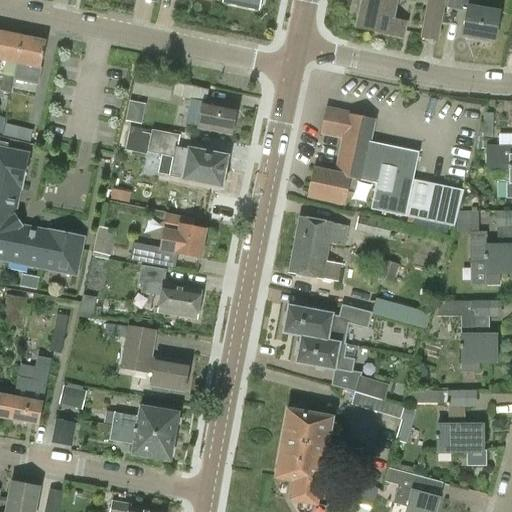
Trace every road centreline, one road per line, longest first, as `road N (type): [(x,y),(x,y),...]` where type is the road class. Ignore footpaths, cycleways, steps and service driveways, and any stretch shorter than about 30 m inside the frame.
road 1 (tertiary): [(207,493),(290,68)]
road 2 (residential): [(290,68),(0,8)]
road 3 (residential): [(294,45),(452,79),(511,83)]
road 4 (residential): [(207,493),(0,454)]
